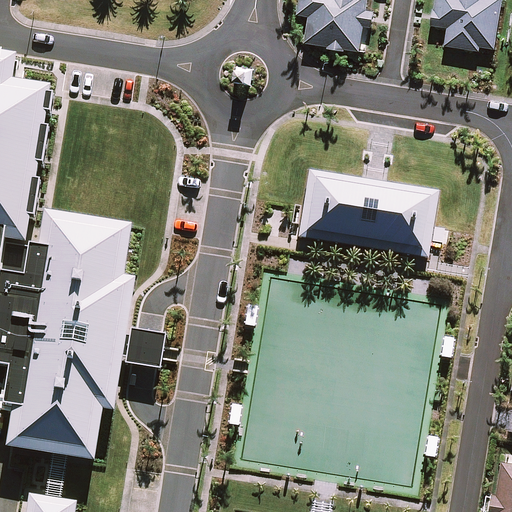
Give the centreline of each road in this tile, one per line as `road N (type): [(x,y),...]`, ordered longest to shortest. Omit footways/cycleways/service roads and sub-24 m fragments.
road 1 (residential): [(239,120),(173,511)]
road 2 (residential): [(506,273),(468,511)]
road 3 (residential): [(195,68),(0,36)]
road 4 (residential): [(391,101),(511,123)]
